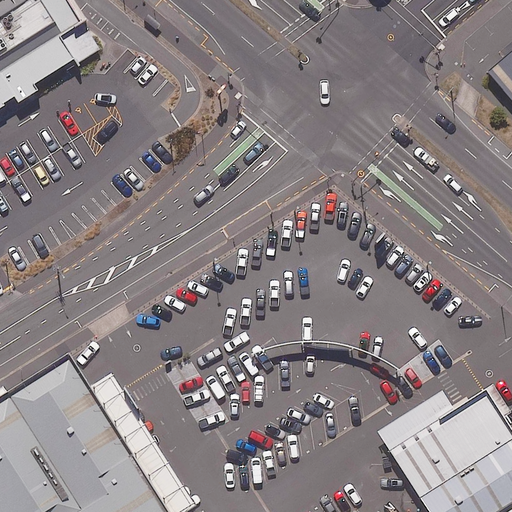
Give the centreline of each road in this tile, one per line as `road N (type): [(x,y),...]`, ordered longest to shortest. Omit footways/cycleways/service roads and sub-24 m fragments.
road 1 (tertiary): [(0,332),(207,217),(264,173),(323,108)]
road 2 (secondary): [(511,267),(323,108)]
road 3 (secondary): [(363,64),(511,188)]
road 4 (secondary): [(323,108),(196,0)]
